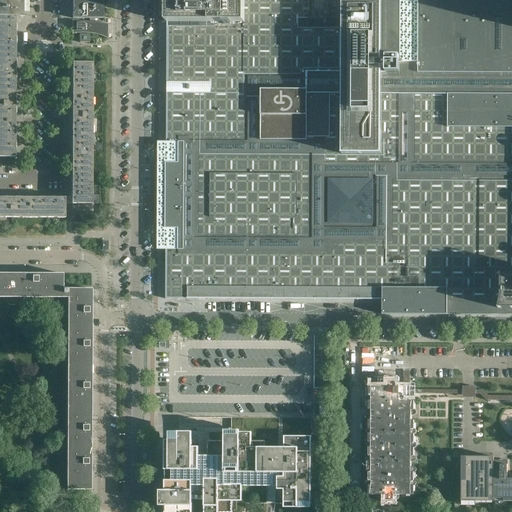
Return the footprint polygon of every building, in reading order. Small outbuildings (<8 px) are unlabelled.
[(24,16),(23,0),(0,0),(0,16),(15,16),(24,16)] [(102,18),(102,0),(71,0),(72,18),(78,18),(102,18)] [(511,0),(415,0),(416,20),(415,23),(415,26),(415,40),(415,51),(415,62),(413,62),(413,60),(412,59),(411,58),(410,57),(409,57),(407,57),(406,57),(405,58),(404,59),(403,60),(403,61),(403,62),(400,62),(401,47),(401,41),(401,2),(400,0),(167,0),(167,22),(167,28),(167,29),(167,39),(167,50),(167,60),(167,61),(167,71),(167,72),(167,82),(167,83),(168,83),(168,92),(167,92),(167,93),(167,104),(166,104),(167,104),(167,114),(166,114),(166,115),(167,115),(167,125),(166,125),(166,126),(167,126),(167,136),(166,136),(166,137),(167,137),(167,147),(166,147),(166,148),(168,148),(178,148),(178,149),(178,151),(176,151),(175,152),(174,152),(174,154),(173,155),(173,156),(174,157),(174,159),(175,159),(176,160),(178,160),(178,162),(178,163),(165,163),(165,180),(165,208),(165,228),(178,228),(178,230),(178,231),(177,231),(176,231),(175,232),(174,232),(174,233),(173,233),(173,234),(173,235),(173,236),(173,237),(173,238),(174,238),(174,239),(175,240),(176,240),(176,241),(177,241),(178,241),(178,242),(178,243),(167,243),(166,243),(166,244),(166,254),(166,255),(166,265),(165,265),(165,266),(166,266),(166,276),(165,276),(165,277),(166,277),(166,287),(165,287),(166,287),(166,297),(165,297),(165,299),(167,299),(169,299),(177,299),(178,299),(188,299),(189,299),(199,299),(209,299),(210,299),(220,299),(221,299),(231,299),(232,299),(242,299),(377,300),(382,300),(383,300),(383,303),(383,314),(382,314),(382,315),(425,315),(447,315),(511,315),(511,0)] [(0,157),(15,157),(15,16),(0,16),(0,157)] [(107,38),(107,24),(72,20),(72,34),(74,34),(76,33),(79,33),(81,33),(85,33),(88,33),(90,34),(93,34),(95,34),(99,36),(101,36),(104,37),(107,39),(108,38),(107,38)] [(89,43),(89,34),(79,34),(79,43),(89,43)] [(92,204),(92,116),(92,63),(72,63),(72,204),(92,204)] [(0,217),(64,218),(65,198),(0,197),(0,217)] [(90,490),(91,385),(91,289),(62,289),(62,274),(0,273),(0,297),(67,298),(66,490),(90,490)] [(414,400),(414,394),(463,394),(463,398),(469,398),(475,398),(476,394),(480,395),(486,401),(511,400),(511,478),(507,478),(507,464),(507,465),(493,465),(493,457),(465,457),(465,480),(461,480),(461,502),(511,501),(511,396),(488,396),(483,390),(475,391),(475,387),(469,387),(463,387),(463,390),(412,390),(410,387),(410,371),(404,371),(404,388),(395,388),(396,383),(389,383),(389,388),(369,388),(368,410),(371,410),(371,415),(371,420),(368,420),(368,430),(371,430),(371,434),(368,434),(368,443),(371,443),(371,448),(368,448),(368,457),(371,457),(371,472),(368,472),(368,481),(371,481),(371,486),(368,486),(368,495),(387,495),(387,500),(393,500),(393,495),(414,495),(414,486),(411,486),(411,482),(414,482),(414,473),(411,473),(411,457),(414,457),(414,448),(411,448),(411,443),(414,443),(414,434),(411,434),(411,430),(414,430),(414,421),(411,421),(411,410),(414,411),(414,400)] [(311,504),(312,448),(312,418),(231,418),(231,428),(197,428),(196,432),(179,432),(165,432),(165,491),(159,491),(159,506),(165,506),(165,508),(164,511),(244,511),(245,504),(267,504),(297,504),(297,508),(311,508),(311,504)]
